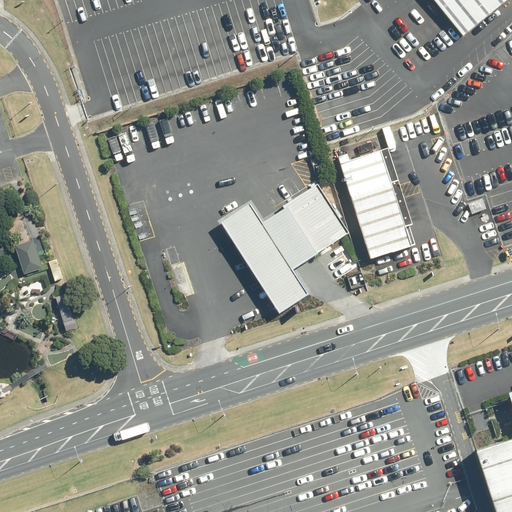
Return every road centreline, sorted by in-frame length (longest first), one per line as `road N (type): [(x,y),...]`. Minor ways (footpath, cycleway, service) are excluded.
road 1 (unclassified): [(0,30),(39,71),(150,409)]
road 2 (primary): [(150,409),(511,290)]
road 3 (primary): [(0,459),(150,409)]
road 4 (unknown): [(209,310),(321,263)]
